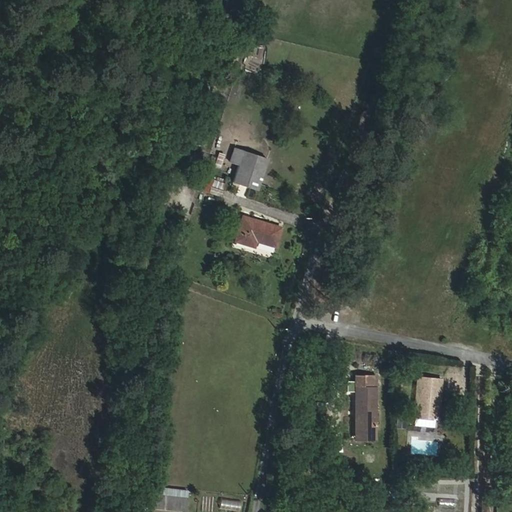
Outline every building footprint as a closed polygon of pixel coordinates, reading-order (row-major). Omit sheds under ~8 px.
[(180,173),(185,147),(167,144),(162,169),(180,173)] [(257,190),(267,158),(233,147),(229,162),(238,165),(233,182),(257,190)] [(220,167),(224,154),(218,152),(214,165),(220,167)] [(225,183),(204,176),(200,190),(220,197),(225,183)] [(245,197),(248,188),(239,184),(236,194),(245,197)] [(280,227),(242,216),(234,241),(253,246),(255,240),(275,246),(280,227)] [(374,430),(375,376),(355,376),(354,429),(374,430)] [(438,408),(441,378),(417,376),(413,417),(414,417),(413,425),(434,427),(435,419),(436,408),(438,408)] [(405,428),(405,416),(396,416),(396,427),(405,428)] [(374,438),(374,430),(354,429),(354,438),(374,438)] [(9,499),(16,491),(7,483),(0,490),(3,493),(9,499)] [(187,498),(187,490),(148,486),(145,507),(155,508),(157,494),(187,498)] [(185,511),(187,498),(157,494),(155,508),(185,511)] [(220,498),(219,508),(239,510),(240,500),(220,498)]
